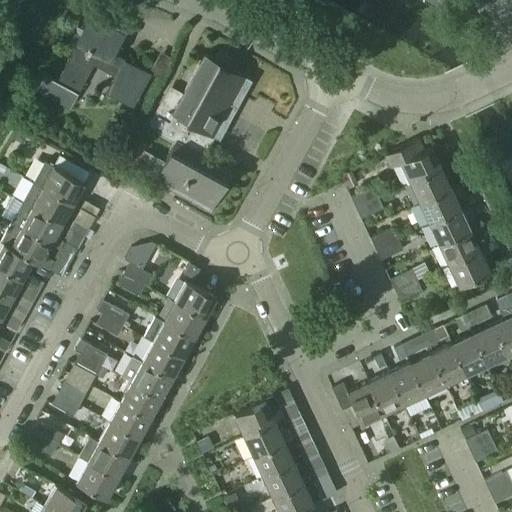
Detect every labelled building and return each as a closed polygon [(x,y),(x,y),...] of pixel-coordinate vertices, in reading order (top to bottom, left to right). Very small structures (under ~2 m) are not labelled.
[(36,87),(69,105),(92,63),(114,75),(105,91),(130,105),(148,72),(112,52),(124,31),(89,12),(78,33),(74,31),(63,52),(70,55),(56,80),(43,73),(36,87)] [(175,138),(203,153),(232,101),(237,104),(241,96),(238,95),(246,81),(227,70),(230,64),(215,56),(214,59),(203,53),(166,120),(156,114),(148,128),(173,141),(175,138)] [(197,200),(210,207),(231,169),(203,153),(175,138),(173,141),(163,159),(142,147),(145,142),(131,134),(119,157),(177,189),(176,191),(196,202),(197,200)] [(399,160),(409,181),(440,166),(430,145),(423,148),(418,137),(410,141),(384,153),(390,164),(399,160)] [(44,160),(33,181),(72,202),(83,181),(89,170),(59,154),(53,165),(44,160)] [(409,181),(418,201),(450,187),(440,166),(409,181)] [(33,181),(22,201),(61,222),(72,202),(33,181)] [(350,195),(355,206),(377,195),(372,184),(350,195)] [(418,201),(428,222),(459,207),(450,187),(418,201)] [(355,206),(360,217),(382,207),(377,195),(355,206)] [(80,207),(94,215),(98,207),(84,199),(80,207)] [(22,201),(11,221),(50,242),(58,247),(62,239),(55,232),(61,222),(22,201)] [(428,222),(438,243),(469,228),(459,207),(428,222)] [(69,227),(83,235),(87,227),(73,219),(69,227)] [(1,240),(2,241),(9,245),(32,258),(32,259),(47,267),(51,259),(52,259),(53,258),(44,253),(50,242),(11,221),(1,240)] [(369,236),(374,247),(397,237),(391,226),(369,236)] [(438,243),(447,263),(479,249),(469,228),(438,243)] [(374,247),(380,258),(402,248),(397,237),(374,247)] [(58,247),(72,255),(76,247),(62,239),(58,247)] [(2,241),(0,244),(0,266),(21,278),(32,259),(32,258),(9,245),(2,241)] [(447,263),(458,285),(489,270),(479,249),(447,263)] [(47,267),(61,275),(66,267),(52,259),(51,259),(47,267)] [(123,271),(144,283),(150,272),(129,261),(123,271)] [(0,266),(0,292),(10,298),(21,278),(0,266)] [(388,277),(394,288),(416,278),(411,267),(388,277)] [(117,282),(138,294),(144,283),(123,271),(117,282)] [(27,282),(38,288),(42,280),(31,274),(27,282)] [(394,288),(399,300),(421,289),(416,278),(394,288)] [(173,299),(204,316),(215,295),(185,279),(173,299)] [(0,292),(0,316),(10,298),(0,292)] [(16,302),(27,308),(32,300),(20,294),(16,302)] [(491,322),(506,353),(511,350),(511,312),(511,311),(504,294),(496,298),(501,309),(499,310),(502,317),(491,322)] [(101,311),(122,323),(128,312),(101,298),(95,309),(101,311)] [(162,319),(193,336),(204,316),(173,299),(162,319)] [(475,307),(481,319),(489,315),(483,304),(475,307)] [(95,322),(116,334),(122,323),(101,311),(95,322)] [(455,317),(460,329),(468,325),(463,313),(455,317)] [(5,322),(16,328),(21,320),(9,314),(5,322)] [(151,339),(182,356),(193,336),(162,319),(154,315),(143,335),(151,339)] [(0,345),(5,348),(10,340),(0,335),(0,324),(2,320),(0,318),(0,345)] [(470,332),(485,363),(506,353),(491,322),(470,332)] [(434,327),(439,338),(447,335),(442,323),(434,327)] [(450,341),(465,373),(485,363),(470,332),(450,341)] [(413,336),(419,348),(427,344),(421,333),(413,336)] [(141,359),(171,376),(182,356),(151,339),(141,359)] [(79,351),(100,363),(106,352),(85,341),(79,351)] [(429,351),(444,382),(465,373),(450,341),(429,351)] [(393,346),(398,358),(406,354),(401,342),(393,346)] [(73,362),(94,374),(100,363),(79,351),(73,362)] [(409,361),(423,392),(444,382),(429,351),(409,361)] [(372,356),(377,367),(385,364),(380,352),(372,356)] [(130,379),(160,396),(171,376),(141,359),(130,379)] [(388,370),(403,402),(423,392),(409,361),(388,370)] [(367,380),(382,411),(403,402),(388,370),(367,380)] [(119,399),(149,416),(160,396),(130,379),(119,399)] [(352,402),(361,421),(382,411),(367,380),(346,390),(342,381),(331,386),(341,408),(352,402)] [(57,391),(78,403),(84,392),(63,381),(57,391)] [(51,402),(73,414),(78,403),(57,391),(51,402)] [(233,412),(242,434),(274,419),(264,398),(233,412)] [(108,419),(138,436),(149,416),(119,399),(108,419)] [(279,407),(283,416),(297,409),(293,401),(279,407)] [(97,439),(127,456),(138,436),(108,419),(97,439)] [(242,434),(252,454),(283,440),(284,440),(307,429),(303,421),(289,428),(288,426),(279,430),(274,419),(242,434)] [(35,431),(57,443),(62,432),(41,421),(35,431)] [(464,438),(469,449),(491,439),(486,428),(464,438)] [(29,442),(51,454),(57,443),(35,431),(29,442)] [(86,459),(116,476),(127,456),(97,439),(86,459)] [(469,449),(474,460),(496,450),(491,439),(469,449)] [(252,454),(262,475),(293,460),(284,440),(283,440),(252,454)] [(298,449),(302,457),(317,450),(313,442),(298,449)] [(74,480),(105,497),(116,476),(86,459),(74,480)] [(6,471),(14,476),(20,464),(13,460),(6,471)] [(262,475),(271,496),(303,481),(293,460),(262,475)] [(308,469),(312,477),(326,471),(322,463),(308,469)] [(483,479),(488,490),(510,480),(505,469),(483,479)] [(488,490),(493,502),(511,492),(511,483),(510,480),(488,490)] [(271,496),(278,511),(290,511),(305,505),(306,506),(313,502),(303,481),(271,496)] [(43,504),(58,511),(78,511),(85,499),(55,483),(43,504)] [(318,490),(321,498),(336,491),(332,483),(318,490)]
